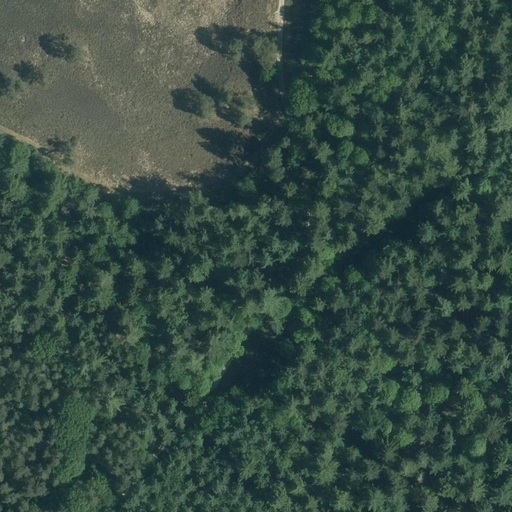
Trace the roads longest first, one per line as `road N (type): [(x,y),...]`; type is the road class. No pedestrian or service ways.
road 1 (track): [(511,116),(312,299),(274,355),(192,412),(0,186)]
road 2 (track): [(106,511),(192,412),(311,244),(313,191),(281,89),(281,0)]
road 3 (track): [(0,128),(81,177),(146,196),(230,180),(289,119)]
road 4 (track): [(511,452),(192,412)]
road 5 (track): [(405,438),(421,422),(467,315),(511,265)]
road 6 (track): [(280,511),(192,412)]
